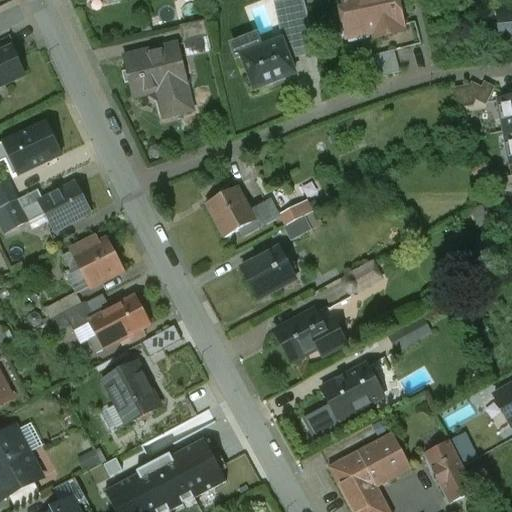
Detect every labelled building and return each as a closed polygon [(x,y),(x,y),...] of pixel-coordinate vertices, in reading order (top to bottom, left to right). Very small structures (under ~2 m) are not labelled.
[(303,0),(288,0),(293,17),(292,17),(297,38),(311,35),(303,0)] [(396,0),(342,0),(344,9),(340,10),(336,16),(338,23),(344,26),(353,24),(356,37),(374,33),(375,39),(401,34),(400,28),(402,27),(398,7),(396,0)] [(511,12),(497,13),(500,45),(511,43),(511,12)] [(205,22),(179,28),(182,44),(208,38),(205,22)] [(257,38),(232,47),(237,60),(242,59),(241,58),(262,50),(257,38)] [(262,50),(241,58),(242,59),(254,92),(295,78),(282,43),(262,50)] [(178,47),(123,59),(132,98),(163,91),(169,116),(190,111),(184,85),(186,85),(178,47)] [(9,49),(0,53),(0,86),(22,76),(9,49)] [(394,52),(369,58),(375,79),(399,73),(394,52)] [(481,89),(471,84),(469,86),(462,102),(473,107),(475,102),(485,107),(495,89),(484,83),(481,89)] [(469,86),(448,90),(458,110),(472,108),(473,107),(462,102),(469,86)] [(511,97),(499,100),(511,164),(511,165),(511,164),(511,97)] [(38,128),(24,134),(22,129),(14,133),(16,138),(7,142),(8,146),(4,148),(9,158),(13,156),(21,173),(52,158),(38,128)] [(4,180),(0,182),(0,209),(15,202),(4,180)] [(42,200),(38,202),(38,203),(53,231),(89,213),(74,184),(42,200)] [(228,187),(219,192),(222,198),(231,193),(228,187)] [(222,198),(208,206),(226,239),(241,231),(255,223),(250,214),(237,190),(231,193),(222,198)] [(37,191),(15,202),(21,212),(38,203),(38,202),(42,200),(37,191)] [(0,209),(0,222),(5,233),(26,223),(21,212),(15,202),(0,209)] [(271,203),(250,214),(255,223),(258,229),(279,218),(271,203)] [(304,219),(282,230),(290,244),(311,232),(304,219)] [(255,223),(241,231),(244,237),(258,229),(255,223)] [(105,243),(91,251),(87,244),(71,252),(80,268),(79,268),(90,288),(120,272),(105,243)] [(279,249),(241,268),(258,300),(295,281),(279,249)] [(71,252),(61,258),(68,272),(65,274),(65,275),(79,268),(80,268),(71,252)] [(372,266),(348,279),(343,284),(343,287),(343,290),(346,291),(351,293),(355,293),(380,280),(372,266)] [(75,294),(44,310),(50,322),(81,306),(75,294)] [(94,320),(88,323),(89,324),(82,327),(96,354),(103,350),(128,337),(131,343),(143,337),(140,331),(149,326),(134,299),(94,320)] [(81,306),(50,322),(50,323),(56,334),(70,326),(73,332),(82,327),(89,324),(88,323),(94,320),(85,304),(81,306)] [(312,312),(274,333),(290,362),(316,347),(327,341),(320,328),(312,312)] [(343,344),(331,322),(320,328),(327,341),(316,347),(321,356),(343,344)] [(408,329),(389,339),(395,351),(415,341),(408,329)] [(136,365),(103,383),(126,426),(159,408),(136,365)] [(366,367),(321,391),(338,422),(383,398),(366,367)] [(0,405),(11,400),(0,378),(0,405)] [(15,429),(0,437),(0,469),(28,454),(15,429)] [(204,430),(173,447),(173,449),(177,456),(168,461),(178,482),(188,477),(189,478),(221,461),(204,430)] [(466,433),(455,437),(466,461),(477,456),(466,433)] [(391,437),(358,455),(376,490),(409,472),(391,437)] [(134,438),(103,454),(107,462),(138,446),(134,438)] [(474,493),(449,443),(424,456),(449,506),(474,493)] [(107,462),(97,468),(104,481),(145,459),(138,446),(107,462)] [(173,449),(164,454),(168,461),(177,456),(173,449)] [(28,454),(0,469),(0,500),(0,501),(7,497),(33,483),(41,479),(28,454)] [(357,454),(327,470),(349,511),(387,511),(376,490),(358,455),(357,454)] [(33,483),(7,497),(15,511),(41,497),(33,483)] [(77,511),(71,499),(51,510),(52,511),(77,511)]
